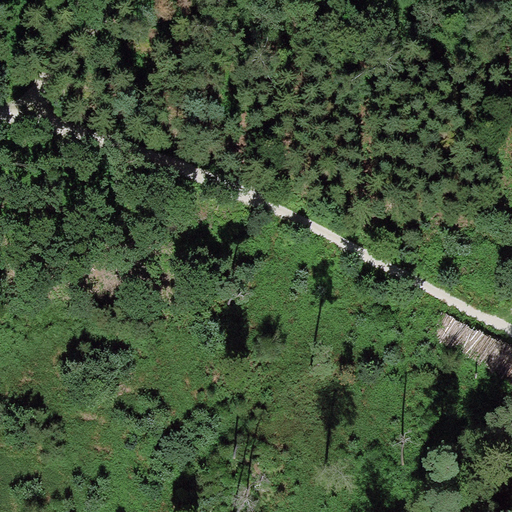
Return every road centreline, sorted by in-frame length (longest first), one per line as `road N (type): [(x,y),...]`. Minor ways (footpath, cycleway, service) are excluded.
road 1 (track): [(0,115),(211,177),(511,337)]
road 2 (track): [(136,0),(6,115)]
